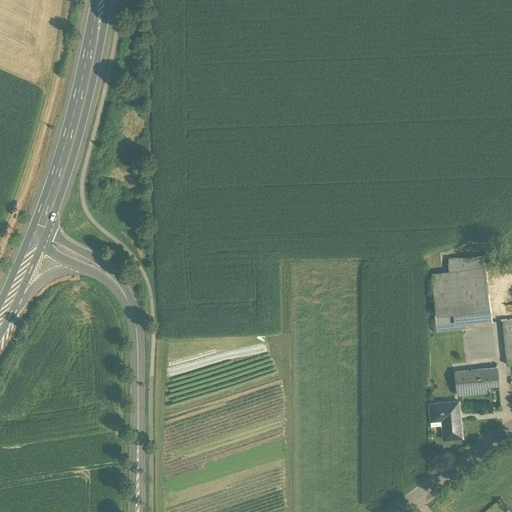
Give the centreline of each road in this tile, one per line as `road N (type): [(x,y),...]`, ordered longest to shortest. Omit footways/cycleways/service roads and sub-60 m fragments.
road 1 (track): [(0,246),(41,134),(68,0)]
road 2 (primary): [(43,230),(73,138),(101,0)]
road 3 (tertiary): [(136,511),(130,303)]
